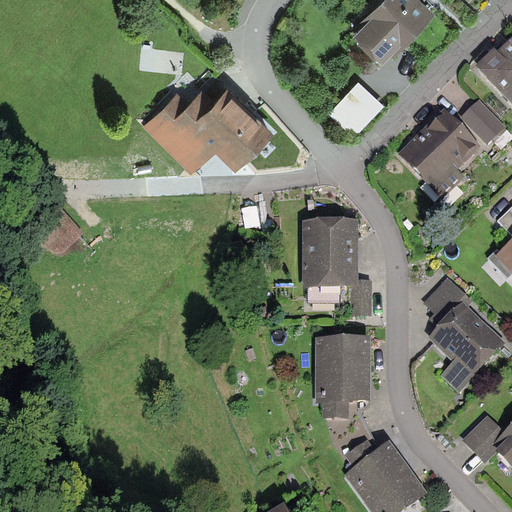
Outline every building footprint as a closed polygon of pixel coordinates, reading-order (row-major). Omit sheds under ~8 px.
[(418,0),(371,0),(357,15),(388,46),(426,7),(418,0)] [(511,36),(477,70),(510,105),(511,102),(511,36)] [(173,91),(137,129),(184,175),(215,143),(234,162),(268,127),(218,78),(203,94),(194,85),(181,98),(173,91)] [(363,81),(333,112),(359,136),(389,105),(363,81)] [(443,114),(398,156),(432,193),(477,151),(443,114)] [(355,224),(301,225),(302,286),(355,285),(355,224)] [(511,252),(501,263),(511,274),(511,252)] [(500,348),(463,313),(437,342),(460,363),(446,378),(461,391),(500,348)] [(366,339),(313,338),(312,404),(365,405),(366,339)] [(511,425),(493,444),(511,464),(511,425)] [(385,511),(416,489),(382,445),(341,476),(368,511),(385,511)]
